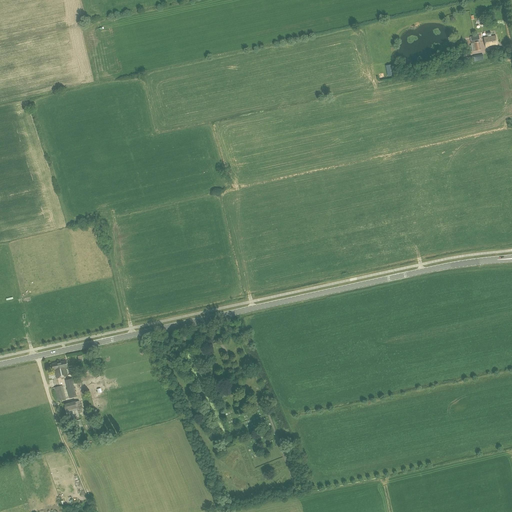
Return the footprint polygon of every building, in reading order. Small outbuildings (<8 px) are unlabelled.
[(491,36),(490,32),(487,33),(487,35),(488,35),(489,37),(484,38),(485,47),(497,45),(495,36),(491,36)] [(470,45),(471,51),(473,51),(481,50),(479,42),(479,40),(480,40),(479,35),(470,37),(471,42),(471,44),(470,45)] [(471,60),(480,58),(479,52),(469,54),(471,60)] [(56,369),(58,378),(67,376),(66,369),(68,368),(66,361),(52,364),(51,366),(52,367),(53,368),(53,369),(56,369)] [(75,378),(73,378),(65,380),(70,398),(77,396),(74,384),(77,383),(75,378)] [(54,387),(58,401),(66,399),(64,391),(63,385),(60,386),(54,387)] [(76,402),(76,403),(64,406),(68,421),(80,418),(78,412),(82,411),(79,401),(76,402)] [(94,428),(93,425),(89,412),(84,414),(88,425),(89,429),(94,428)] [(74,428),(82,426),(81,419),(72,421),(74,428)]
